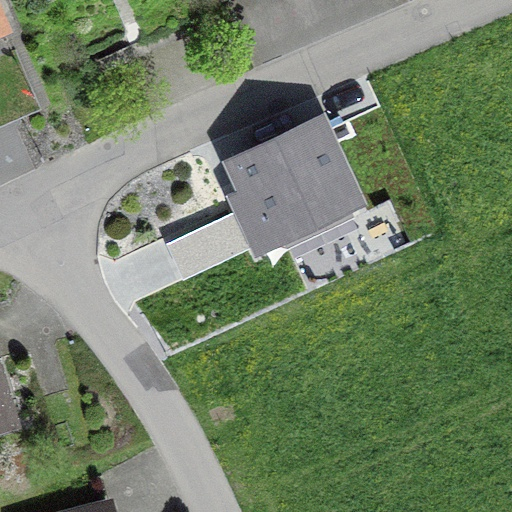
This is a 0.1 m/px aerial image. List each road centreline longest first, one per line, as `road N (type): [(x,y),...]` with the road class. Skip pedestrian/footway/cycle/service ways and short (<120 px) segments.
road 1 (residential): [(27,201),(485,0)]
road 2 (residential): [(211,511),(162,406),(27,201)]
